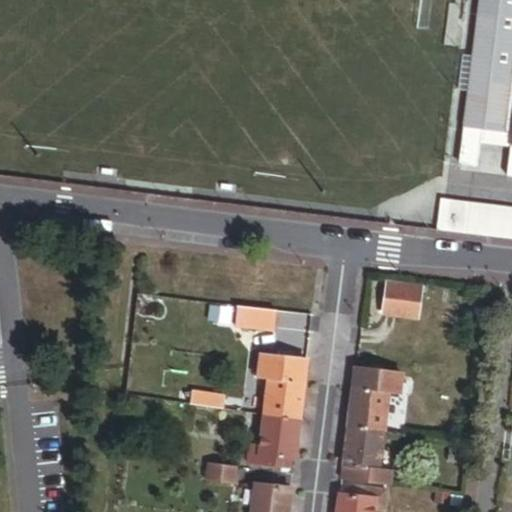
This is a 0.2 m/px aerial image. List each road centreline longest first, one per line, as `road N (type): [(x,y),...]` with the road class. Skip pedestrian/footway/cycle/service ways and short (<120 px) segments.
road 1 (residential): [(346,242),(0,193)]
road 2 (residential): [(314,511),(346,242)]
road 3 (residential): [(346,242),(511,263)]
